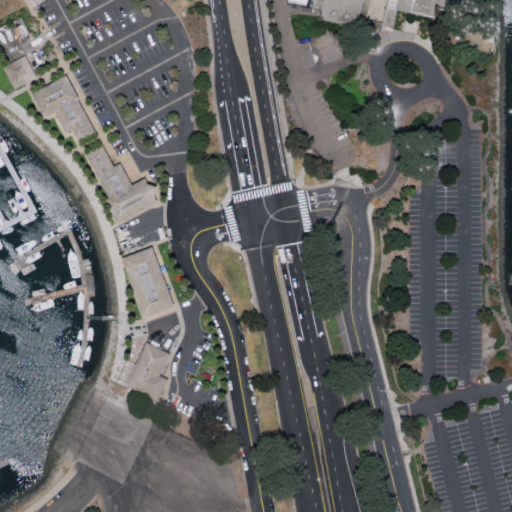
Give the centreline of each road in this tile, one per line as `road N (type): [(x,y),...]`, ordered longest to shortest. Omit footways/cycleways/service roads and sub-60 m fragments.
road 1 (tertiary): [(400,511),(352,312),(352,222),(329,205),(287,212)]
road 2 (secondary): [(256,218),(312,511)]
road 3 (residential): [(261,511),(230,338),(189,257),(200,230)]
road 4 (secondary): [(287,212),(254,0)]
road 5 (secondary): [(344,511),(311,337)]
